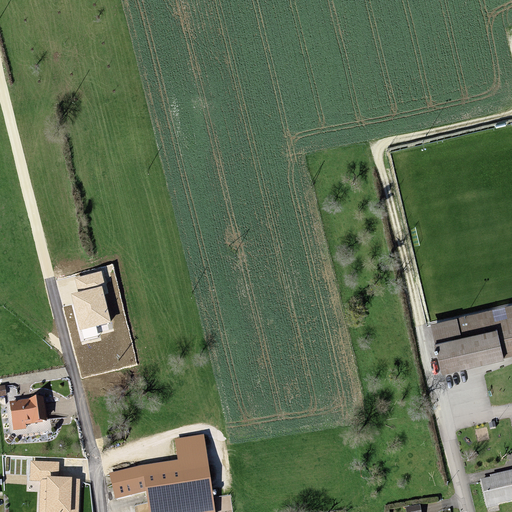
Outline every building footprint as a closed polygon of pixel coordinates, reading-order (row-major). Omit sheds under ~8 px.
[(101,272),(66,280),(78,332),(113,324),(101,272)] [(459,338),(493,331),(500,359),(511,356),(511,317),(457,330),(459,338)] [(459,338),(436,344),(443,372),(500,359),(493,331),(459,338)] [(44,403),(12,405),(13,432),(26,431),(25,424),(46,423),(44,403)] [(181,467),(145,471),(150,511),(205,511),(214,511),(204,440),(177,443),(181,467)] [(59,463),(32,462),(32,479),(39,479),(38,511),(79,511),(81,478),(59,477),(59,463)] [(141,470),(115,476),(121,500),(147,494),(141,470)] [(511,474),(482,481),(489,510),(501,507),(500,503),(511,499),(511,474)]
